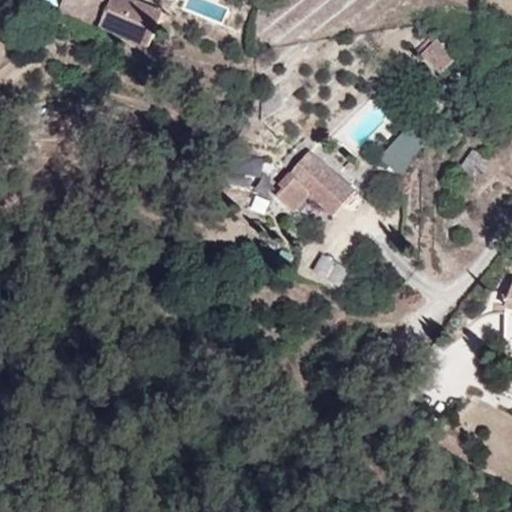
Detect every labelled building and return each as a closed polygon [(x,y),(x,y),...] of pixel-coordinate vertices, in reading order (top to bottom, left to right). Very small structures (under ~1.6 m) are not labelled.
[(193,15),(143,0),(59,0),(56,16),(169,62),(193,15)] [(418,52),(436,75),(454,61),(435,38),(418,52)] [(380,187),(314,146),(283,191),(343,217),(380,187)] [(478,184),(492,162),(473,149),(458,172),(478,184)] [(264,157),(232,153),(230,173),(262,177),(264,157)]
